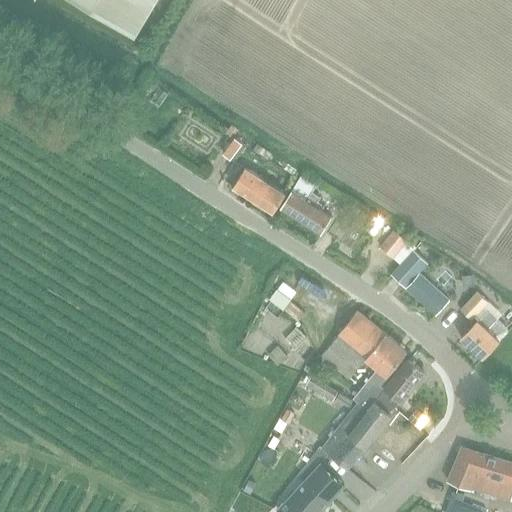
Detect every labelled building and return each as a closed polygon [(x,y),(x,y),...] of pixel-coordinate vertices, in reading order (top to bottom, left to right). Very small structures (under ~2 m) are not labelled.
[(70,0),(134,37),(156,0),(70,0)] [(231,124),(225,132),(231,136),(236,128),(231,124)] [(234,161),(246,145),(234,137),(223,153),(234,161)] [(285,194),(244,167),(232,186),(273,213),(285,194)] [(300,177),(281,208),(321,233),(331,217),(319,209),(322,205),(317,202),(319,198),(311,193),(315,187),(300,177)] [(381,248),(394,258),(407,242),(394,231),(381,248)] [(404,287),(426,262),(412,250),(390,274),(404,287)] [(405,288),(435,314),(448,298),(419,273),(405,288)] [(474,275),(463,276),(464,284),(468,287),(475,286),(474,275)] [(285,281),(272,298),(283,306),(289,298),(296,289),(285,281)] [(469,319),(486,301),(476,292),(460,310),(469,319)] [(289,298),(283,306),(298,316),(304,308),(289,298)] [(338,334),(321,356),(349,379),(365,359),(376,368),(352,398),(357,403),(366,410),(379,394),(384,388),(383,388),(379,384),(406,351),(385,335),(386,334),(357,311),(338,334)] [(505,328),(487,311),(477,321),(476,321),(460,338),(481,357),(505,332),(505,330),(505,329),(505,328)] [(285,338),(294,347),(305,336),(296,327),(285,338)] [(278,346),(269,355),(279,365),(287,356),(278,346)] [(407,359),(383,388),(384,388),(379,394),(394,407),(423,372),(407,359)] [(310,375),(305,383),(335,400),(339,392),(310,375)] [(393,408),(394,407),(379,394),(366,410),(357,403),(322,447),(347,468),(390,415),(388,413),(392,407),(393,408)] [(341,394),(338,399),(350,407),(354,401),(341,394)] [(288,409),(283,418),(290,422),(295,413),(288,409)] [(418,410),(410,420),(420,429),(428,419),(418,410)] [(511,496),(511,461),(462,446),(448,480),(471,489),(472,487),(511,499),(511,496)] [(318,511),(344,484),(320,462),(277,509),(279,511),(318,511)] [(470,511),(473,505),(463,500),(465,493),(459,491),(450,511),(470,511)]
